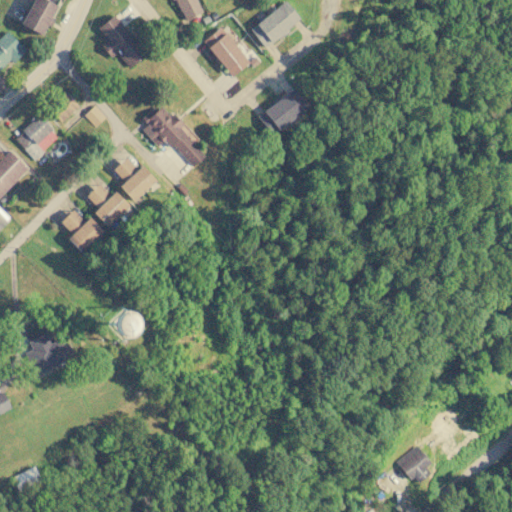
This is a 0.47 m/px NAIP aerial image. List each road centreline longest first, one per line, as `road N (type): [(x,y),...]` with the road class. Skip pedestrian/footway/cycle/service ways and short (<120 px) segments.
road 1 (residential): [(136,0),(224,112),(312,38)]
road 2 (residential): [(119,134),(0,260)]
road 3 (residential): [(85,0),(58,54),(0,109)]
road 4 (residential): [(421,511),(511,432)]
